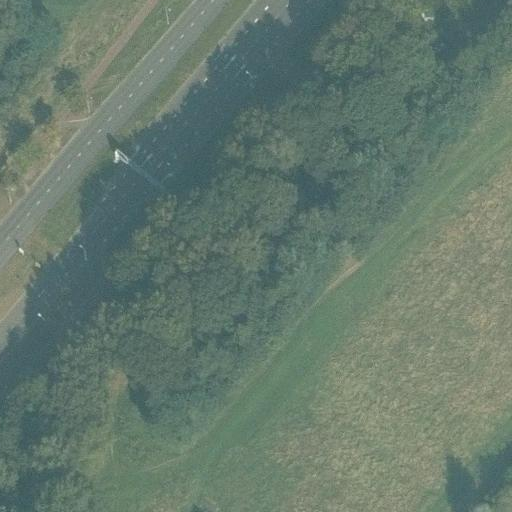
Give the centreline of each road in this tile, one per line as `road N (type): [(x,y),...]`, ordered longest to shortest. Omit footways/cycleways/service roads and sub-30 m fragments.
road 1 (residential): [(437,386),(302,273),(372,191),(506,304)]
road 2 (secondary): [(0,344),(291,0)]
road 3 (secondary): [(206,0),(0,244)]
road 4 (residential): [(259,511),(165,432),(105,502),(116,511)]
road 5 (residential): [(330,511),(437,386)]
